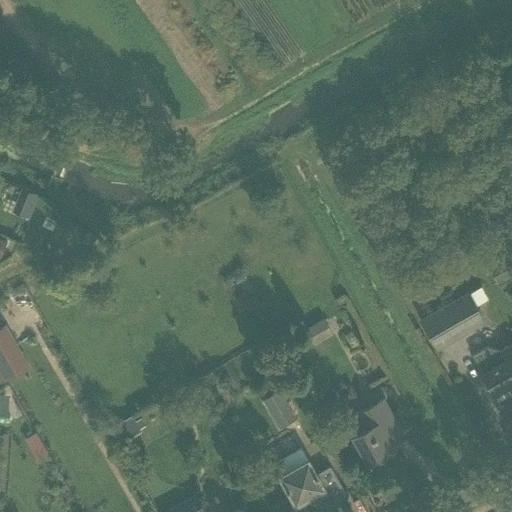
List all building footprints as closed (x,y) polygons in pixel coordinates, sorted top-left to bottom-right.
[(11,210),(30,217),(39,193),(20,186),(11,210)] [(91,246),(95,237),(87,232),(82,242),(91,246)] [(511,275),(511,268),(506,258),(488,268),(497,284),(511,275)] [(437,348),(485,321),(468,290),(420,318),(437,348)] [(305,329),(314,344),(333,334),(324,318),(305,329)] [(0,378),(28,367),(9,321),(0,324),(0,378)] [(483,373),(494,393),(507,386),(511,395),(511,341),(498,349),(487,346),(473,355),(484,372),(483,373)] [(356,434),(371,462),(395,449),(390,439),(402,432),(384,399),(360,413),(368,427),(356,434)] [(296,418),(286,400),(268,411),(279,428),(296,418)] [(136,421),(132,415),(113,425),(122,442),(142,432),(140,428),(145,425),(141,418),(136,421)] [(30,447),(40,441),(35,433),(25,439),(30,447)] [(280,476),(295,505),(310,497),(313,504),(328,496),(332,503),(347,495),(331,466),(318,473),(310,459),(280,476)] [(205,511),(195,494),(173,507),(175,511),(205,511)]
